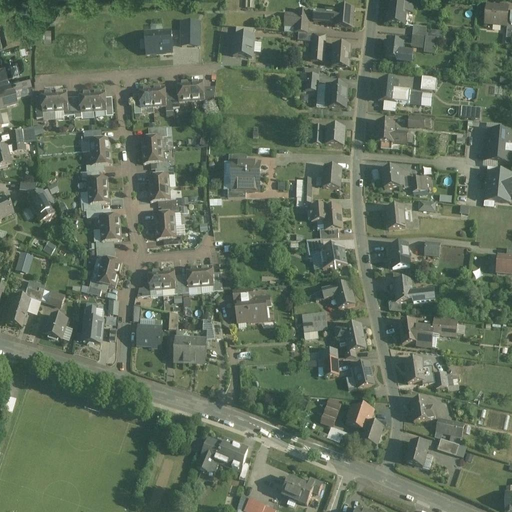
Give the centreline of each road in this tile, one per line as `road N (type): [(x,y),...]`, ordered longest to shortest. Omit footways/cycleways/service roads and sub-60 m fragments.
road 1 (residential): [(382,478),(397,421),(366,280),(356,187),(373,0)]
road 2 (residential): [(137,258),(121,76)]
road 3 (residential): [(382,478),(228,415)]
road 4 (residential): [(120,379),(0,343)]
